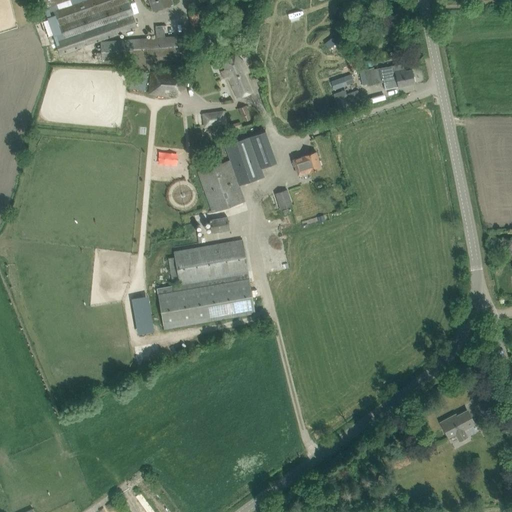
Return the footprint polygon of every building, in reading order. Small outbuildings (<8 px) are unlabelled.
[(39,0),(43,9),(44,9),(60,55),(138,28),(128,0),(39,0)] [(151,0),(154,10),(161,7),(171,4),(169,0),(151,0)] [(198,12),(188,13),(191,32),(192,33),(201,32),(201,30),(198,12)] [(374,27),(375,33),(388,30),(387,24),(374,27)] [(157,37),(101,42),(102,62),(130,59),(130,63),(135,62),(134,59),(185,55),(183,35),(165,37),(164,26),(156,26),(157,37)] [(231,79),(234,88),(238,98),(252,92),(245,74),(247,73),(243,62),(237,57),(224,62),(228,74),(231,79)] [(412,70),(406,71),(405,69),(404,69),(403,63),(381,68),(384,82),(392,80),(394,86),(398,85),(399,87),(415,83),(412,70)] [(374,67),(365,69),(368,84),(377,83),(374,67)] [(131,71),(129,88),(145,90),(147,73),(131,71)] [(178,95),(178,89),(184,89),(186,74),(155,71),(153,93),(178,95)] [(351,74),(343,77),(346,86),(354,83),(351,74)] [(362,102),(359,92),(355,93),(355,92),(335,99),(339,110),(362,102)] [(250,114),(246,105),(239,108),(242,117),(243,117),(245,121),(250,119),(249,114),(250,114)] [(225,109),(202,112),(204,127),(227,124),(225,109)] [(231,159),(198,170),(213,211),(245,200),(239,184),(264,175),(261,167),(277,161),(266,129),(250,135),(225,144),(231,159)] [(296,166),(297,167),(296,167),(298,175),(309,172),(321,168),(316,152),(304,156),(294,159),(295,160),(293,161),(294,166),(296,166)] [(178,167),(178,158),(147,159),(147,167),(178,167)] [(276,194),(281,209),(292,205),(287,190),(276,194)] [(324,214),(318,216),(320,222),(326,220),(324,214)] [(231,229),(229,216),(210,220),(212,232),(231,229)] [(270,244),(290,237),(288,230),(267,237),(270,244)] [(168,287),(157,289),(164,329),(256,313),(243,239),(233,241),(203,246),(174,251),(175,257),(169,258),(170,264),(173,286),(168,287)] [(133,322),(128,323),(133,350),(149,347),(143,318),(136,319),(133,306),(130,306),(133,322)] [(441,423),(446,431),(449,437),(456,433),(459,442),(468,437),(464,429),(474,423),(467,410),(453,418),(452,417),(441,423)] [(480,423),(489,438),(497,433),(489,418),(480,423)] [(148,511),(137,491),(131,494),(140,511),(148,511)]
